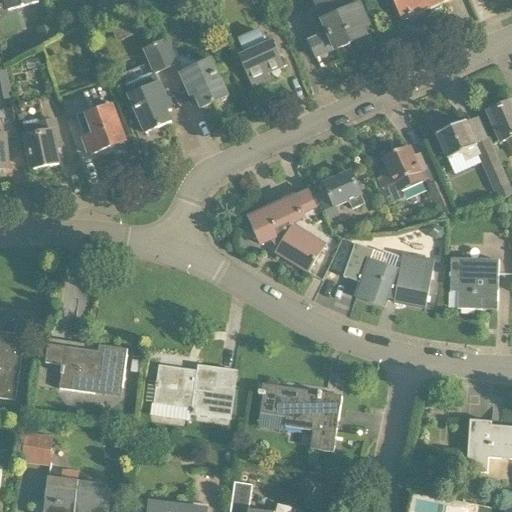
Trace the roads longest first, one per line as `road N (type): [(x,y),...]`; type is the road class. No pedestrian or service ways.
road 1 (residential): [(171,252),(188,195),(206,173),(511,37)]
road 2 (residential): [(407,360),(344,341),(171,252)]
road 3 (residential): [(0,232),(68,231),(171,252)]
road 4 (residential): [(372,511),(407,360)]
